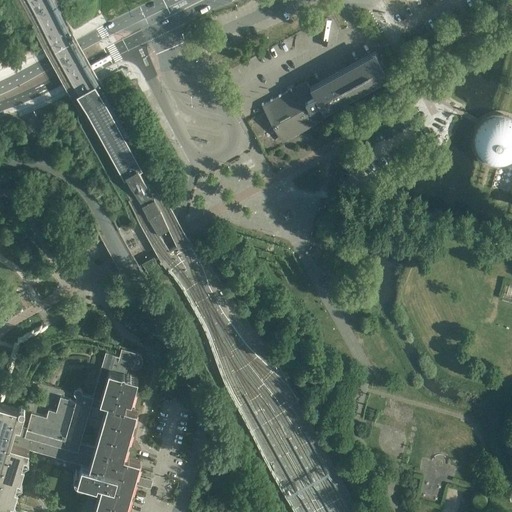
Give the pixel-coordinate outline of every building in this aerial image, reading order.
[(317,93),(314,88),(374,55),(384,74),(332,103),(333,106),(388,76),(375,51),(313,85),(310,86),(314,94),(317,93)] [(222,57),(220,53),(212,57),(214,62),(221,58),(222,57)] [(332,103),(384,74),(374,55),(314,88),(317,93),(314,94),(313,95),(311,90),(307,83),(296,90),(297,92),(296,92),(295,90),(291,93),(292,95),(290,96),(288,91),(265,104),(272,117),(270,119),(275,128),(278,127),(285,140),(326,118),(323,112),(319,104),(322,102),(326,110),(333,106),(332,103)] [(306,81),(295,87),(294,85),(287,89),(288,91),(290,96),(292,95),(291,93),(295,90),(296,92),(297,92),(296,90),(307,83),(306,81)] [(268,117),(270,119),(272,117),(265,104),(262,105),(266,111),(268,117)] [(511,118),(509,117),(507,116),(506,116),(505,116),(503,115),(500,115),(498,115),(496,115),(495,115),(493,116),(490,116),(488,117),(486,118),(484,120),(483,120),(482,121),(481,122),(480,123),(479,125),(478,125),(478,126),(477,128),(476,128),(475,130),(475,132),(474,133),(474,134),(474,135),(474,137),(473,139),(473,140),(473,142),(474,144),(474,145),(474,147),(475,149),(476,151),(476,152),(477,153),(478,155),(480,157),(481,158),(482,159),(484,160),(486,162),(488,163),(490,164),(491,164),(493,165),(494,165),(497,165),(499,165),(502,165),(503,165),(505,164),(508,164),(509,163),(511,162),(511,161),(511,118)] [(285,140),(278,127),(275,128),(282,142),(285,140)] [(159,207),(140,171),(137,173),(132,175),(127,178),(147,214),(140,218),(141,220),(143,223),(145,223),(149,231),(150,231),(156,228),(159,233),(161,231),(169,227),(167,222),(167,221),(168,223),(173,221),(174,220),(165,204),(159,207)] [(20,511),(21,511),(12,509),(13,506),(10,506),(11,501),(14,502),(18,488),(15,487),(18,479),(21,479),(25,465),(22,464),(24,455),(27,456),(29,449),(82,464),(78,479),(93,483),(93,484),(97,485),(98,481),(102,482),(93,511),(125,511),(133,483),(138,484),(140,476),(136,475),(140,460),(124,455),(137,410),(134,409),(135,407),(134,405),(131,404),(129,405),(128,407),(125,406),(126,400),(131,401),(138,377),(131,375),(130,374),(128,373),(127,374),(125,374),(127,367),(132,369),(132,368),(136,369),(136,368),(139,367),(141,365),(142,365),(142,364),(143,361),(142,358),(142,357),(140,355),(137,353),(122,349),(119,356),(106,352),(92,397),(82,394),(82,392),(81,389),(78,388),(75,390),(74,393),(75,396),(77,396),(76,400),(60,396),(56,411),(49,409),(47,417),(32,412),(27,427),(21,425),(25,410),(25,409),(25,408),(24,406),(21,406),(19,407),(19,408),(0,402),(0,511),(20,511)]
